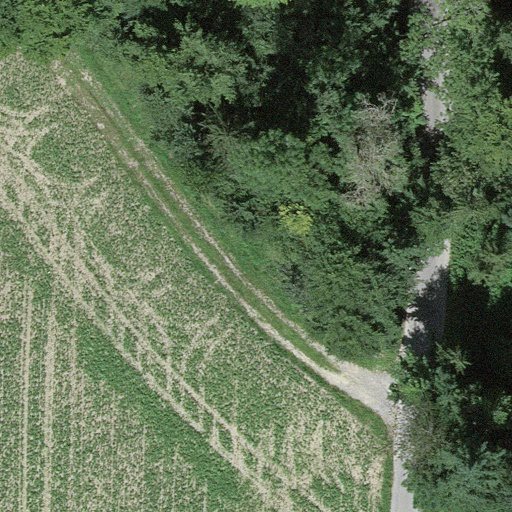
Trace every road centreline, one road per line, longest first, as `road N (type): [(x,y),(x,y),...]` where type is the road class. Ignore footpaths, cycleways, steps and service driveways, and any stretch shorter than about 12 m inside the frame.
road 1 (track): [(0,5),(76,65),(272,318),(409,428)]
road 2 (unclassified): [(404,511),(431,175),(427,0)]
